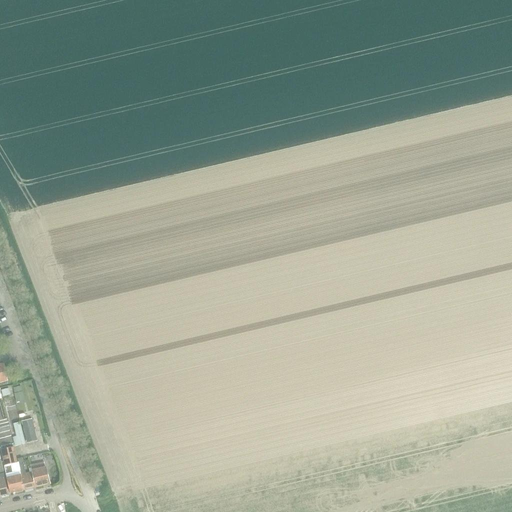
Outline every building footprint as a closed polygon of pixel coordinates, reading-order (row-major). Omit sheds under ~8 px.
[(9,388),(1,390),(3,396),(10,394),(9,388)] [(22,393),(16,394),(20,412),(27,411),(22,393)] [(31,419),(21,422),(26,443),(37,441),(31,419)] [(23,435),(20,423),(13,424),(16,437),(23,435)] [(14,446),(0,449),(4,465),(18,462),(17,459),(14,446)] [(31,466),(32,472),(36,488),(50,484),(45,463),(31,466)] [(11,477),(7,478),(10,494),(24,490),(19,466),(18,465),(12,466),(13,473),(14,477),(11,477)] [(24,465),(19,466),(24,490),(36,488),(32,472),(26,473),(24,465)] [(0,495),(8,494),(3,474),(0,474),(0,495)]
